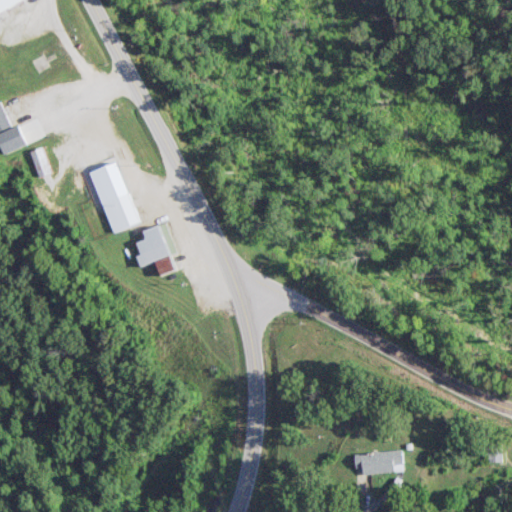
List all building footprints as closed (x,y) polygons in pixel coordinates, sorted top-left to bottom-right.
[(0,0),(0,13),(26,0),(0,0)] [(20,125),(14,128),(3,101),(0,102),(0,139),(6,155),(29,145),(20,125)] [(52,173),(44,147),(32,151),(41,177),(52,173)] [(103,202),(114,231),(141,222),(130,192),(103,202)] [(181,269),(166,222),(144,229),(147,238),(136,242),(143,265),(158,260),(162,275),(181,269)] [(357,451),(358,472),(405,470),(404,449),(357,451)]
